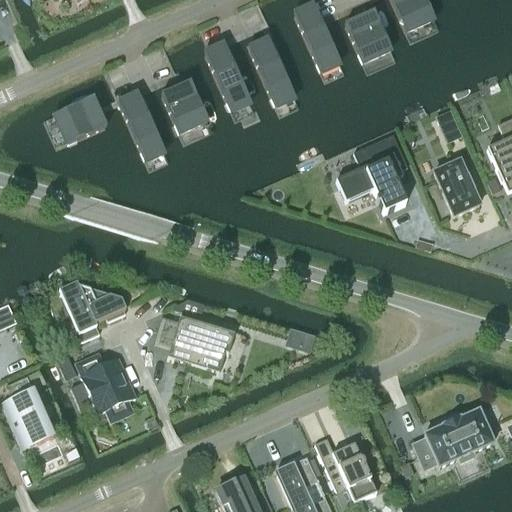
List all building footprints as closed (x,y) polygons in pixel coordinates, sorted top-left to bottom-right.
[(432,23),(421,0),(387,0),(404,36),(432,23)] [(337,66),(323,35),(312,11),(293,19),(318,75),(337,66)] [(389,54),(372,16),(343,29),(360,67),(389,54)] [(292,101),(267,45),(247,54),(273,110),(292,101)] [(247,106),(223,50),(203,58),(229,114),(247,106)] [(205,125),(188,87),(160,100),(177,137),(205,125)] [(162,155),(143,114),(137,99),(117,108),(142,164),(162,155)] [(53,119),(66,148),(103,131),(91,102),(53,119)] [(446,147),(460,141),(448,115),(434,122),(446,147)] [(511,122),(496,130),(503,146),(486,154),(503,194),(506,199),(511,196),(511,122)] [(359,173),(334,185),(344,207),(371,195),(382,218),(404,209),(395,189),(393,185),(400,182),(401,181),(398,176),(405,173),(391,141),(351,158),(359,173)] [(452,221),(478,210),(458,165),(432,177),(452,221)] [(494,182),(485,186),(491,199),(500,195),(494,182)] [(57,295),(74,333),(68,336),(74,349),(98,338),(93,328),(104,323),(106,326),(124,318),(122,315),(124,315),(119,305),(77,292),(75,287),(57,295)] [(141,302),(155,296),(155,295),(135,289),(122,298),(126,305),(138,297),(141,302)] [(0,334),(15,328),(6,309),(0,311),(0,334)] [(226,359),(232,340),(232,339),(179,323),(178,327),(159,322),(150,352),(167,357),(165,363),(177,367),(175,373),(182,375),(184,369),(217,379),(223,358),(226,359)] [(289,334),(284,351),(308,359),(313,342),(289,334)] [(80,381),(79,381),(96,419),(104,415),(107,419),(111,422),(115,422),(120,421),(124,419),(126,415),(127,410),(126,406),(134,402),(117,364),(102,371),(99,367),(95,364),(90,364),(86,365),(82,367),(79,371),(79,376),(80,381)] [(38,374),(27,379),(33,393),(44,388),(38,374)] [(3,410),(0,411),(2,415),(1,415),(4,422),(5,422),(8,428),(7,428),(11,435),(14,442),(13,442),(17,449),(19,452),(21,451),(23,450),(36,445),(37,448),(52,441),(44,424),(53,420),(48,408),(39,412),(25,381),(4,391),(11,407),(3,410)] [(424,443),(411,449),(422,474),(435,469),(437,472),(457,463),(459,467),(473,461),(471,457),(491,448),(477,415),(458,423),(458,422),(454,424),(454,425),(453,425),(454,426),(446,430),(445,429),(444,429),(444,428),(440,430),(440,431),(422,439),(424,443)] [(325,444),(313,449),(335,499),(346,495),(352,508),(374,498),(362,471),(362,470),(363,469),(362,468),(362,467),(362,466),(361,465),(361,464),(359,463),(352,449),(331,458),(325,444)] [(305,462),(273,476),(289,511),(327,511),(324,504),(310,510),(302,490),(315,484),(305,462)] [(312,462),(306,465),(314,482),(319,479),(312,462)] [(406,467),(399,470),(404,482),(411,478),(406,467)] [(255,511),(243,483),(214,496),(220,511),(255,511)]
